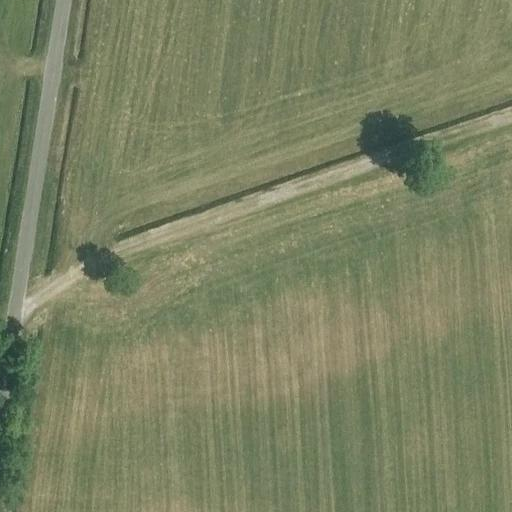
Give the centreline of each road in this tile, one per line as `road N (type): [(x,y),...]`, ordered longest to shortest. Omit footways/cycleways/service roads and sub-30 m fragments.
road 1 (track): [(12,311),(74,265),(511,115)]
road 2 (unclassified): [(0,416),(60,0)]
